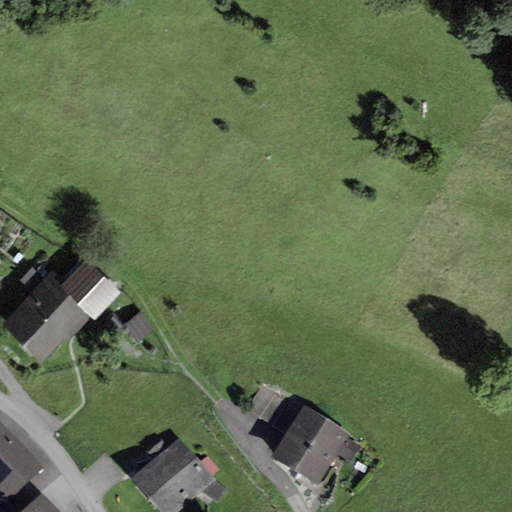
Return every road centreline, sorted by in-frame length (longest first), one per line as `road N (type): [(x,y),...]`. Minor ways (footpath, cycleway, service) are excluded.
road 1 (track): [(233,419),(119,267),(0,195)]
road 2 (residential): [(98,511),(35,426),(0,399)]
